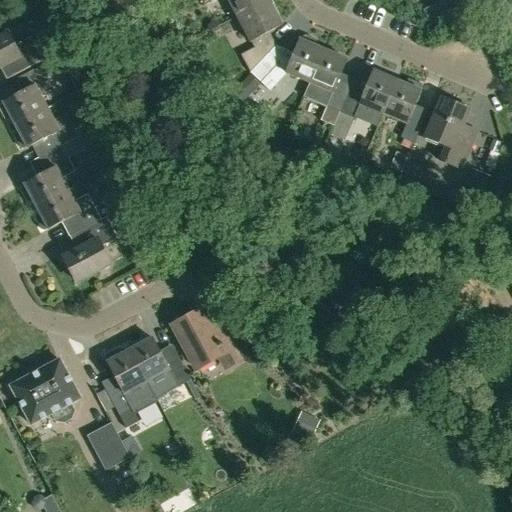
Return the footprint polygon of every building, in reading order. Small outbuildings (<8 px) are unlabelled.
[(203,0),(205,3),(210,0),(227,0),(237,17),(269,0),(268,0),(203,0)] [(250,73),(270,53),(276,46),(269,32),(282,25),(269,0),(237,17),(250,42),(251,42),(254,48),(241,55),(250,73)] [(0,67),(11,62),(17,74),(43,60),(31,37),(14,46),(7,34),(0,37),(0,67)] [(323,50),(315,46),(316,43),(315,40),(306,36),(302,37),(301,40),(300,40),(290,63),(282,59),(280,62),(281,63),(261,83),(270,91),(287,74),(309,83),(323,50)] [(54,59),(61,56),(57,41),(47,46),(54,59)] [(340,113),(351,87),(338,81),(347,60),(323,50),(309,83),(304,97),(327,107),(340,113)] [(281,63),(280,62),(270,53),(250,73),(261,83),(281,63)] [(52,60),(42,66),(46,75),(57,69),(52,60)] [(15,126),(47,108),(35,86),(49,79),(46,75),(42,66),(17,79),(24,92),(3,103),(4,105),(1,107),(0,111),(5,119),(9,121),(12,119),(15,126)] [(383,115),(397,81),(374,71),(364,92),(351,87),(340,113),(354,118),(364,122),(377,128),(383,115)] [(421,91),(419,90),(421,85),(408,79),(406,85),(397,81),(383,115),(406,124),(400,138),(414,144),(425,118),(412,112),(421,91)] [(252,94),(242,84),(233,94),(244,103),(252,94)] [(443,100),(443,99),(442,99),(425,138),(444,146),(439,160),(461,170),(477,132),(463,126),(469,110),(468,110),(468,111),(443,100)] [(55,150),(62,146),(75,139),(79,137),(67,114),(54,121),(47,108),(15,126),(18,132),(16,133),(15,137),(19,146),(23,147),(26,146),(27,148),(48,137),(55,150)] [(75,139),(81,151),(95,143),(90,131),(79,137),(75,139)] [(486,165),(495,169),(502,143),(496,141),(486,165)] [(36,207),(68,190),(62,179),(75,172),(62,146),(55,150),(37,159),(45,174),(24,185),(25,187),(23,188),(21,192),(26,201),(30,202),(33,201),(36,207)] [(473,169),(463,194),(481,202),(491,177),(482,173),(473,169)] [(77,233),(81,231),(101,220),(93,205),(91,206),(85,196),(75,202),(68,190),(36,207),(39,214),(37,215),(36,219),(40,228),(44,229),(47,228),(48,230),(69,219),(77,233)] [(101,220),(81,231),(88,244),(64,257),(77,282),(110,264),(101,247),(117,238),(106,217),(101,220)] [(200,312),(173,326),(196,369),(219,356),(226,368),(243,359),(225,325),(211,333),(200,312)] [(152,338),(130,350),(147,382),(156,399),(171,391),(178,387),(191,380),(176,352),(163,359),(152,338)] [(118,383),(105,390),(126,429),(139,422),(136,415),(158,403),(156,399),(147,382),(130,350),(122,354),(119,349),(105,356),(108,362),(107,362),(118,383)] [(60,360),(11,387),(31,425),(52,414),(55,421),(64,423),(71,419),(74,411),(71,404),(80,399),(60,360)] [(200,398),(193,385),(189,387),(196,400),(200,398)] [(319,422),(301,414),(292,434),(310,442),(319,422)] [(111,425),(88,437),(106,470),(129,458),(121,443),(111,425)] [(132,437),(121,443),(129,458),(140,452),(132,437)] [(61,511),(52,493),(42,498),(41,495),(36,494),(32,496),(30,502),(33,508),(40,511),(44,508),(46,511),(61,511)]
